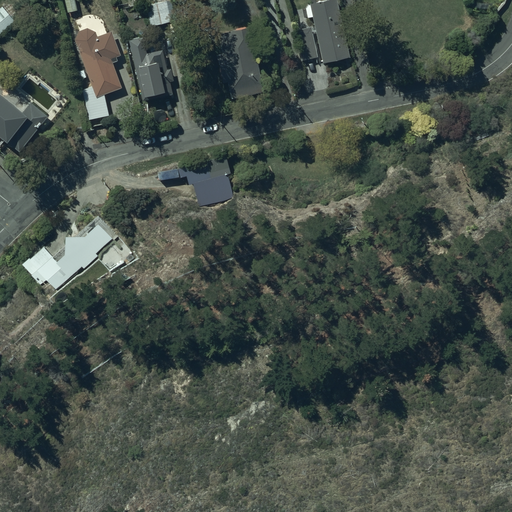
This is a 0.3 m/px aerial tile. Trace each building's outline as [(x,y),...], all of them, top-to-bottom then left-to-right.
[(168,0),(146,5),(151,26),(174,21),(169,0),(168,0)] [(349,49),(337,0),(312,0),(310,1),(323,55),(349,49)] [(0,11),(0,36),(14,24),(2,10),(0,11)] [(301,50),(316,47),(311,24),(295,28),(301,50)] [(234,91),(264,84),(251,25),(221,32),(225,50),(218,51),(224,78),(231,77),(234,91)] [(110,113),(105,91),(121,85),(110,58),(121,53),(113,32),(97,38),(95,32),(86,29),(78,33),(74,41),(91,85),(83,87),(89,117),(110,113)] [(136,70),(138,69),(143,95),(164,90),(158,62),(150,64),(144,37),(129,40),(136,70)] [(0,97),(0,136),(6,142),(9,138),(22,148),(47,115),(29,102),(20,113),(0,97)] [(224,156),(179,167),(181,174),(185,173),(187,183),(192,181),(199,209),(235,199),(224,156)] [(29,254),(56,285),(112,236),(98,220),(81,234),(63,234),(63,250),(58,254),(46,240),(29,254)]
